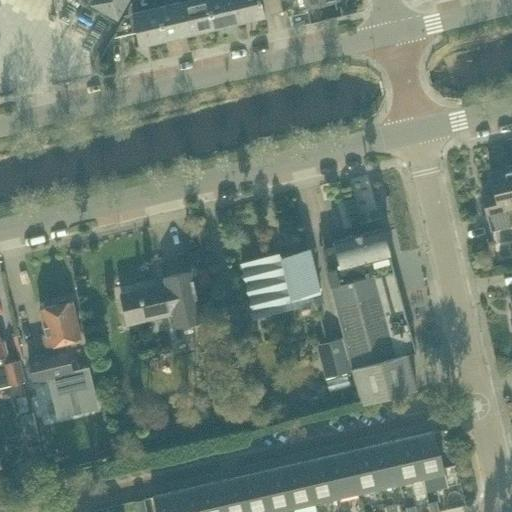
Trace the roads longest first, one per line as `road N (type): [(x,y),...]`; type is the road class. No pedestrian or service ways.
road 1 (residential): [(480,404),(33,511)]
road 2 (unclassified): [(0,230),(417,129)]
road 3 (unclassified): [(0,127),(396,35)]
road 4 (residential): [(480,404),(417,129)]
